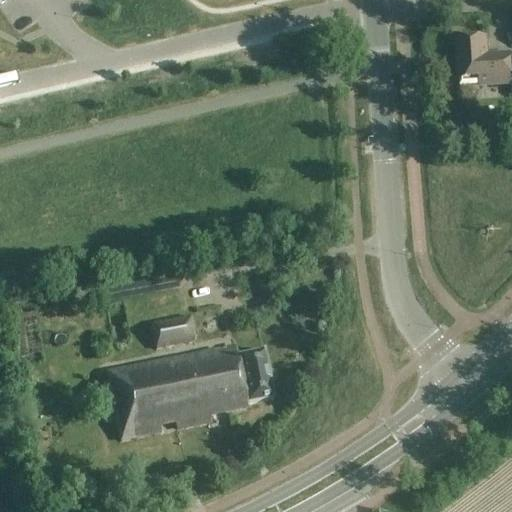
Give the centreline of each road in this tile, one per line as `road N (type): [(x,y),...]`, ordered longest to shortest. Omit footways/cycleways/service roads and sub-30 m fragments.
road 1 (unclassified): [(455,377),(411,323),(395,286),(373,7)]
road 2 (secondary): [(455,377),(359,448),(245,511)]
road 3 (secondary): [(298,511),(470,396)]
road 4 (residential): [(373,7),(495,0)]
